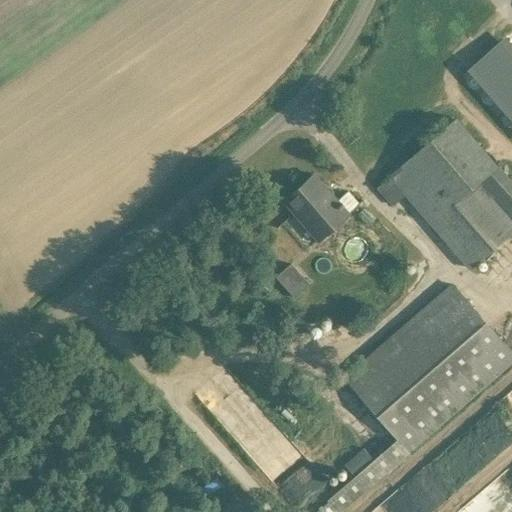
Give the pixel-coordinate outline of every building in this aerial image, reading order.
[(511,39),(506,33),(467,65),(511,118),(511,39)] [(511,232),(511,219),(480,182),(473,187),(431,139),(389,176),(390,177),(405,195),(431,225),(470,269),(511,232)] [(348,191),(337,200),(315,174),(285,200),(298,215),(318,239),(315,241),(315,242),(359,204),(348,191)] [(310,284),(304,276),(288,290),(295,297),(310,284)] [(342,511),(511,362),(511,351),(452,283),(342,377),(397,439),(315,509),(317,511),(342,511)] [(345,464),(354,474),(373,457),(364,447),(345,464)]
